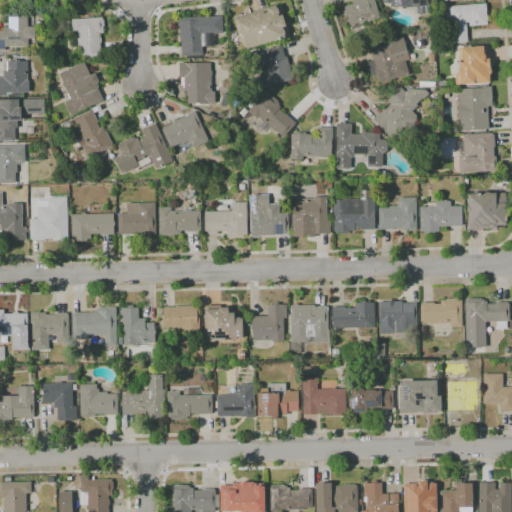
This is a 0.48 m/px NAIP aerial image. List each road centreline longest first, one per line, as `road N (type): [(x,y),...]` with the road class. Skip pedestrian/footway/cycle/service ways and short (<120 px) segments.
road 1 (residential): [(511,267),(0,274)]
road 2 (residential): [(511,452),(0,458)]
